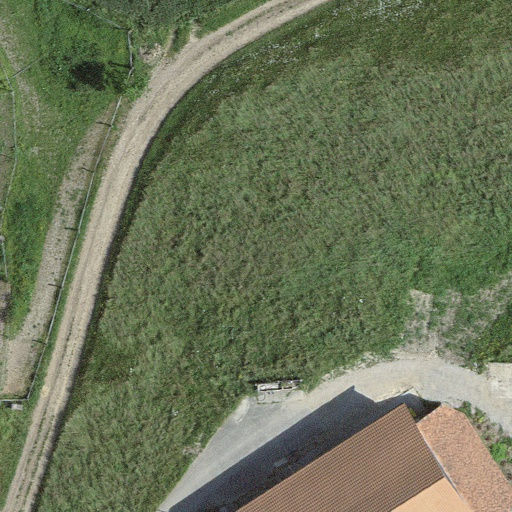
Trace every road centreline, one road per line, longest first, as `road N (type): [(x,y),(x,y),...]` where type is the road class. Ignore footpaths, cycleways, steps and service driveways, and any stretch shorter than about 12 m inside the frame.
road 1 (track): [(13,511),(137,132),(183,68),(295,0)]
road 2 (track): [(0,368),(21,362),(64,192),(0,13)]
